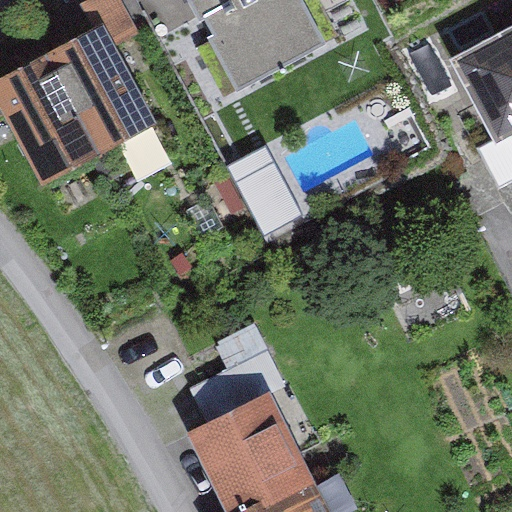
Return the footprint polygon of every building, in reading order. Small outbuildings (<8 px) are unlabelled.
[(312,55),(284,0),(177,0),(227,98),(312,55)] [(511,133),(511,20),(458,50),(505,137),(511,133)] [(145,125),(86,27),(0,78),(0,131),(36,191),(145,125)] [(261,232),(302,218),(276,143),(236,157),(261,232)] [(9,353),(0,339),(0,481),(4,488),(106,421),(45,329),(9,353)] [(336,511),(272,388),(201,424),(246,511),(336,511)]
